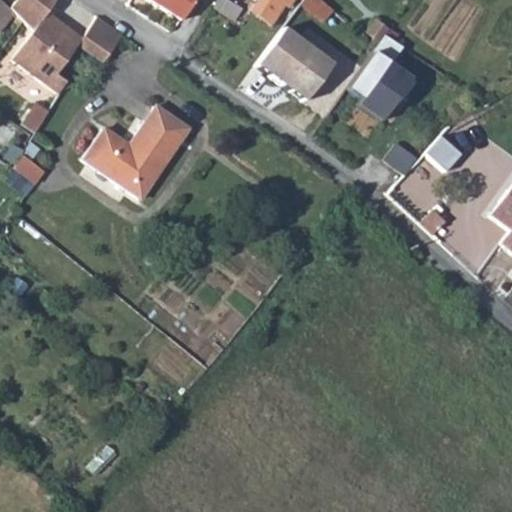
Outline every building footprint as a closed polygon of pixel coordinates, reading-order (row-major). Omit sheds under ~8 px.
[(54,0),(14,0),(7,10),(12,14),(30,33),(9,61),(56,96),(64,83),(54,75),(76,46),(80,40),(44,14),(54,0)] [(144,0),(179,22),(192,0),(144,0)] [(256,0),(249,11),(270,28),(290,0),(256,0)] [(0,28),(12,14),(7,10),(0,4),(0,28)] [(80,40),(76,46),(101,63),(121,36),(95,18),(80,40)] [(364,34),(377,44),(382,37),(387,31),(373,21),(364,34)] [(283,29),(254,66),(323,119),(338,101),(330,95),(333,87),(321,81),(331,65),(283,29)] [(400,49),(382,37),(377,44),(344,90),(359,101),(355,107),(378,123),(393,101),(397,104),(412,84),(387,66),(400,49)] [(36,131),(46,108),(32,101),(21,124),(36,131)] [(101,130),(80,161),(138,200),(186,130),(153,108),(126,147),(101,130)] [(397,142),(385,159),(405,174),(417,158),(397,142)] [(18,157),(10,169),(33,185),(42,173),(18,157)] [(429,212),(418,225),(430,236),(442,223),(429,212)] [(511,225),(498,245),(511,256),(511,270),(508,275),(511,278),(511,225)]
